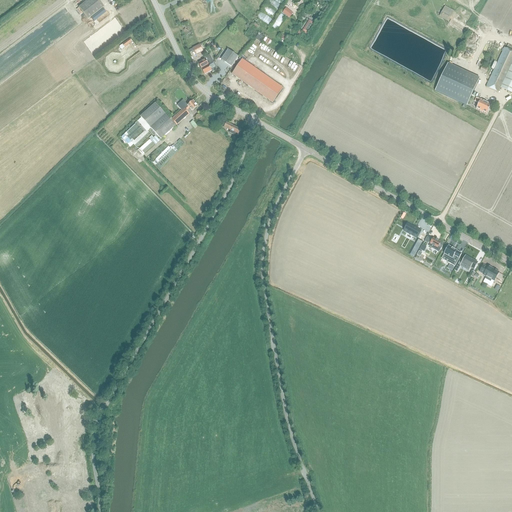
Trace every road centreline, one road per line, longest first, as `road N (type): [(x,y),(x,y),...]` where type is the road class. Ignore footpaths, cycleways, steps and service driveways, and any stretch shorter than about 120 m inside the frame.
road 1 (unclassified): [(318,511),(281,398),(262,256),(269,217),(306,148)]
road 2 (unclassified): [(101,413),(230,185),(255,120)]
road 3 (tertiary): [(511,263),(306,148)]
road 4 (tertiary): [(255,120),(192,78),(153,0)]
road 5 (unclassified): [(0,300),(26,345),(101,413)]
